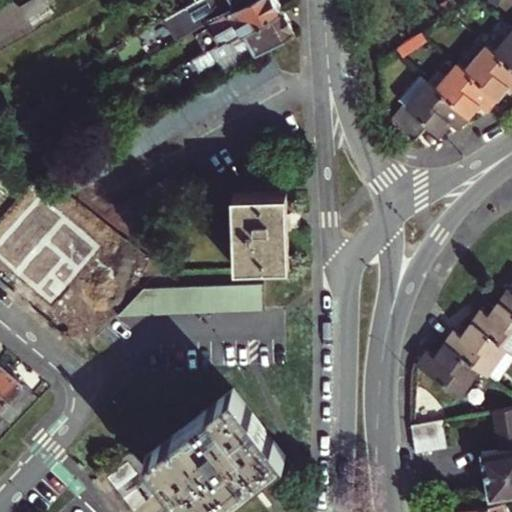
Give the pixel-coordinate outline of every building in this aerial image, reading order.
[(47,0),(31,0),(22,5),(28,16),(50,4),(47,0)] [(199,0),(167,18),(179,39),(234,8),(247,0),(199,0)] [(223,42),(282,8),(277,0),(247,0),(234,8),(240,20),(217,32),(223,42)] [(240,62),(269,46),(295,31),(282,8),(223,42),(191,60),(197,69),(203,71),(220,61),(235,53),(240,62)] [(508,36),(498,47),(511,59),(511,25),(505,34),(508,36)] [(480,54),(470,66),(498,90),(509,78),(511,80),(511,59),(498,47),(489,39),(478,52),(480,54)] [(78,190),(145,151),(156,145),(283,72),(271,49),(258,56),(64,168),(78,190)] [(225,71),(240,62),(235,53),(220,61),(225,71)] [(498,90),(470,66),(459,56),(448,69),(450,71),(439,83),(467,109),(479,96),(487,103),(498,90)] [(437,59),(426,72),(439,83),(450,71),(448,69),(437,59)] [(416,137),(431,121),(436,126),(447,115),(455,123),(467,109),(439,83),(426,72),(425,72),(422,70),(401,93),(405,97),(391,112),(391,114),(416,137)] [(131,227),(165,207),(178,200),(198,188),(186,167),(119,206),(131,227)] [(69,192),(58,183),(42,202),(53,211),(69,192)] [(234,199),(234,270),(287,268),(286,194),(236,195),(234,199)] [(498,297),(511,306),(511,285),(508,283),(498,297)] [(119,316),(201,314),(213,314),(269,313),(268,284),(146,288),(119,316)] [(471,319),(505,344),(511,348),(511,306),(498,297),(489,310),(482,305),(471,319)] [(444,340),(478,365),(488,372),(496,378),(511,356),(511,348),(505,344),(471,319),(462,331),(455,326),(444,340)] [(470,375),(478,365),(444,340),(437,352),(428,346),(418,361),(462,393),(473,378),(470,375)] [(36,392),(0,361),(0,430),(2,432),(36,392)] [(146,462),(136,449),(97,478),(121,511),(164,511),(176,504),(160,482),(165,478),(191,511),(214,511),(286,459),(237,389),(148,454),(151,458),(146,462)] [(501,448),(483,451),(491,498),(511,494),(511,406),(495,409),(501,448)] [(414,423),(418,450),(448,445),(444,418),(414,423)] [(505,511),(504,503),(457,510),(456,511),(505,511)]
